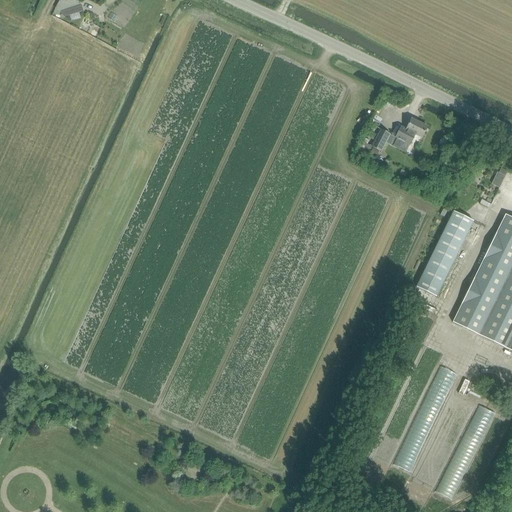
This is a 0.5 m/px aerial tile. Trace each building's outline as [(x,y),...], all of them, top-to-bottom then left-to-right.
[(78,0),(59,0),(54,11),(59,14),(60,12),(81,5),(77,3),(78,0)] [(408,145),(414,135),(420,138),(426,126),(411,119),(405,130),(401,128),(395,139),(408,145)] [(381,130),(372,147),(373,148),(379,151),(381,152),(391,134),(381,130)] [(354,160),(358,162),(360,156),(366,144),(368,140),(365,139),(354,160)] [(366,159),(372,147),(366,144),(360,156),(366,159)] [(378,155),(370,161),(375,169),(384,162),(378,155)] [(507,172),(501,167),(498,173),(505,176),(507,172)] [(453,213),(417,288),(437,298),(474,223),(453,213)] [(511,218),(505,215),(452,323),(511,352),(511,218)] [(491,365),(490,369),(483,366),(482,370),(499,376),(502,368),(491,365)] [(463,396),(469,381),(463,379),(457,394),(463,396)]
